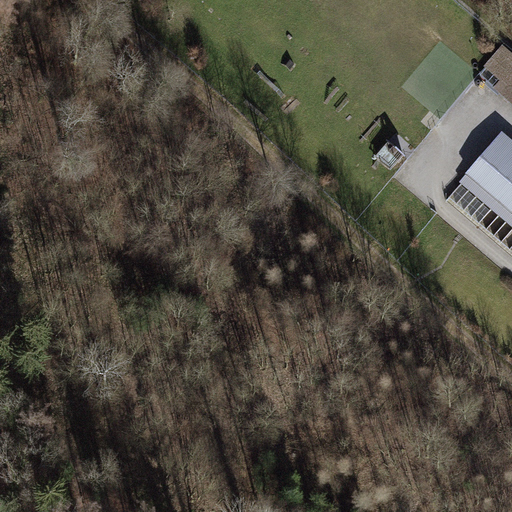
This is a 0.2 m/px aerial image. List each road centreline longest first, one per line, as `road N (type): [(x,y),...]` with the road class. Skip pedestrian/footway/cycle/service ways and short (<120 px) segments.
road 1 (track): [(71,0),(511,389)]
road 2 (track): [(0,402),(121,511)]
